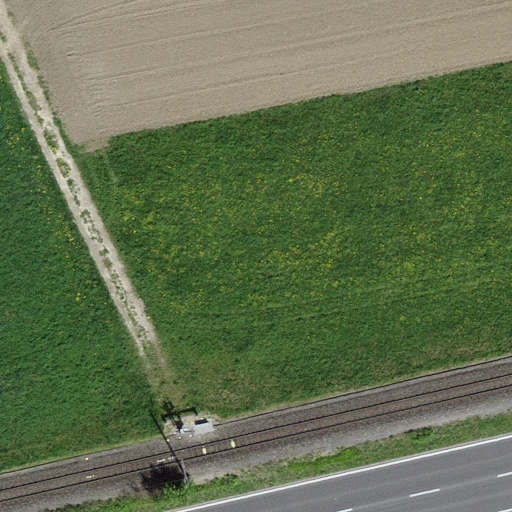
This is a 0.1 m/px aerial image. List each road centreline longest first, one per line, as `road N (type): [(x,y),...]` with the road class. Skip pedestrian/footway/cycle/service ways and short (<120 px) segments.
road 1 (track): [(0,37),(168,397)]
road 2 (primary): [(359,511),(511,477)]
